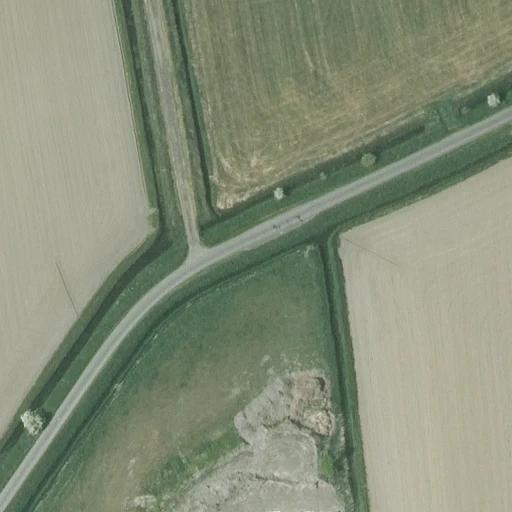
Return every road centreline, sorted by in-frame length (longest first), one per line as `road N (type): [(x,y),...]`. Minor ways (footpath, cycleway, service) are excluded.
road 1 (unclassified): [(2,511),(129,324),(196,268),(511,117)]
road 2 (track): [(196,268),(149,0)]
